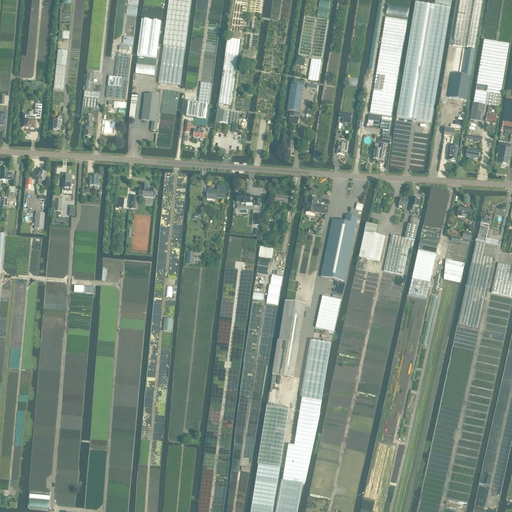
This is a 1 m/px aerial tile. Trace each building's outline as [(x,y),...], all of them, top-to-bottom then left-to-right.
[(169,0),(163,46),(185,49),(190,0),(169,0)] [(460,0),(460,2),(452,46),(457,47),(475,50),(483,0),(460,0)] [(431,123),(450,9),(415,3),(397,118),(431,123)] [(374,91),(372,100),(393,104),(406,21),(385,18),(374,91)] [(142,20),(137,56),(156,58),(161,22),(142,20)] [(232,106),(240,41),(228,39),(219,105),(232,106)] [(508,44),(484,40),(473,103),(485,105),(491,106),(498,108),(501,90),(505,68),(508,44)] [(164,47),(158,83),(179,86),(185,50),(164,47)] [(450,88),(449,98),(466,101),(470,78),(475,50),(468,49),(463,77),(452,75),(450,88)] [(66,67),(67,52),(58,51),(56,66),(66,67)] [(115,78),(109,77),(106,98),(126,100),(131,56),(118,54),(115,78)] [(304,67),(305,59),(297,58),(296,66),(304,67)] [(312,60),(308,80),(318,82),(320,69),(321,62),(312,60)] [(66,67),(56,66),(54,89),(63,90),(66,67)] [(211,84),(201,83),(198,103),(198,104),(208,105),(211,84)] [(291,85),(287,111),(300,113),(304,87),(291,85)] [(100,93),(85,91),(83,107),(98,109),(100,93)] [(151,131),(157,131),(158,119),(157,119),(159,96),(145,95),(142,121),(152,122),(151,131)] [(138,96),(132,96),(129,120),(135,120),(138,96)] [(391,117),(393,104),(372,100),(370,113),(391,117)] [(188,102),(186,117),(196,118),(206,120),(208,105),(198,104),(198,103),(188,102)] [(473,103),(470,121),(482,123),(485,105),(473,103)] [(24,115),(22,128),(25,128),(25,129),(30,129),(30,130),(34,130),(35,118),(40,118),(41,106),(36,106),(35,116),(33,116),(33,118),(29,118),(29,115),(24,115)] [(490,114),(491,106),(488,106),(487,114),(486,123),(492,124),(492,125),(495,125),(497,115),(490,114)] [(458,107),(455,128),(462,129),(465,108),(458,107)] [(216,123),(228,125),(230,113),(217,111),(216,123)] [(294,118),(299,119),(300,114),(291,112),(289,124),(298,126),(299,119),(294,118)] [(369,116),(368,121),(374,122),(373,125),(379,126),(380,118),(369,116)] [(93,124),(92,124),(93,117),(86,117),(84,137),(92,137),(93,124)] [(55,132),(57,131),(59,131),(60,126),(61,126),(62,119),(58,119),(58,122),(54,122),(53,131),(54,132),(55,132)] [(105,120),(104,133),(104,132),(112,133),(114,133),(115,128),(116,122),(105,120)] [(390,122),(382,120),(380,130),(383,130),(389,131),(390,122)] [(502,122),(501,127),(503,127),(502,129),(506,130),(506,129),(510,129),(510,131),(511,131),(511,123),(503,122),(502,122)] [(192,130),(191,137),(194,137),(193,138),(203,140),(203,139),(205,139),(206,135),(205,135),(205,133),(204,133),(204,132),(202,131),(202,128),(199,128),(198,131),(195,130),(195,131),(192,130)] [(445,134),(444,136),(454,138),(455,130),(453,129),(445,128),(445,134)] [(283,140),(282,146),(283,146),(283,149),(285,149),(287,149),(287,151),(293,152),(295,143),(290,143),(291,137),(284,136),(284,140),(283,140)] [(344,155),(345,152),(347,152),(348,142),(344,142),(343,144),(339,144),(337,154),(344,155)] [(500,155),(499,163),(507,164),(510,149),(504,148),(504,144),(501,144),(500,147),(502,147),(500,155)] [(375,149),(373,160),(379,161),(381,146),(376,145),(375,149)] [(450,146),(447,161),(455,162),(458,147),(450,146)] [(479,159),(480,151),(467,149),(466,157),(479,159)] [(0,175),(0,180),(7,181),(7,180),(12,180),(13,174),(9,174),(9,175),(8,175),(8,170),(1,170),(0,175)] [(40,182),(45,183),(46,174),(38,173),(37,185),(40,185),(40,182)] [(62,186),(62,189),(62,186),(64,186),(64,189),(64,191),(70,192),(70,190),(71,190),(71,186),(73,186),(74,186),(74,181),(71,181),(72,177),(71,177),(71,176),(69,176),(68,177),(65,176),(65,181),(62,181),(62,186)] [(90,177),(90,186),(95,186),(95,188),(98,188),(99,178),(90,177)] [(154,198),(155,190),(149,189),(149,187),(141,186),(140,188),(139,197),(154,198)] [(213,200),(213,199),(225,200),(226,188),(217,187),(217,191),(208,190),(207,199),(213,200)] [(242,195),(237,195),(237,203),(241,203),(241,205),(246,205),(246,206),(253,207),(260,208),(260,199),(254,199),(253,200),(251,200),(251,195),(247,195),(247,194),(242,194),(242,195)] [(52,201),(51,212),(61,213),(62,202),(62,197),(53,196),(52,201)] [(289,198),(276,196),(275,203),(287,205),(289,198)] [(308,203),(306,212),(306,213),(315,215),(316,213),(325,215),(326,207),(317,205),(318,200),(316,200),(316,198),(315,197),(314,197),(313,197),(312,197),(311,199),(310,198),(309,203),(308,203)] [(399,207),(403,207),(402,210),(406,211),(406,208),(407,208),(408,201),(400,199),(399,207)] [(416,200),(413,199),(410,212),(413,213),(414,208),(418,209),(420,200),(419,200),(419,199),(417,199),(416,200)] [(470,219),(471,211),(459,208),(458,216),(470,219)] [(264,238),(273,240),(278,214),(269,213),(264,238)] [(34,229),(43,230),(44,214),(35,214),(34,229)] [(345,283),(358,218),(346,216),(345,222),(333,220),(321,278),(345,283)] [(487,228),(488,225),(489,226),(490,220),(482,218),(477,240),(485,242),(489,228),(487,228)] [(367,224),(359,258),(379,262),(385,238),(375,236),(377,226),(367,224)] [(406,230),(404,239),(411,240),(414,241),(416,232),(418,226),(408,224),(406,230)] [(464,232),(462,239),(471,241),(472,234),(464,232)] [(392,236),(384,272),(403,276),(411,240),(404,239),(392,236)] [(421,241),(418,251),(436,255),(438,245),(421,241)] [(476,243),(473,255),(483,257),(485,245),(476,243)] [(260,247),(259,257),(272,259),(273,249),(260,247)] [(412,279),(409,296),(426,299),(436,255),(418,251),(412,279)] [(193,265),(194,253),(187,253),(186,264),(193,265)] [(466,287),(458,325),(477,329),(485,291),(492,259),(483,257),(473,255),(472,261),(466,287)] [(511,266),(498,264),(492,293),(507,297),(511,297),(511,266)] [(323,297),(316,328),(334,332),(340,301),(323,297)] [(278,341),(272,376),(294,379),(306,305),(285,302),(279,341),(278,341)] [(165,319),(164,332),(172,332),(173,320),(165,319)] [(279,500),(276,511),(297,511),(299,503),(302,484),(304,485),(320,414),(320,412),(320,408),(321,402),(321,401),(323,388),(331,344),(312,341),(302,398),(302,399),(294,446),(289,445),(283,481),(282,481),(279,500)] [(258,465),(250,511),(272,511),(279,469),(289,409),(267,405),(258,465)] [(478,484),(480,484),(489,486),(492,476),(481,474),(478,484)]
